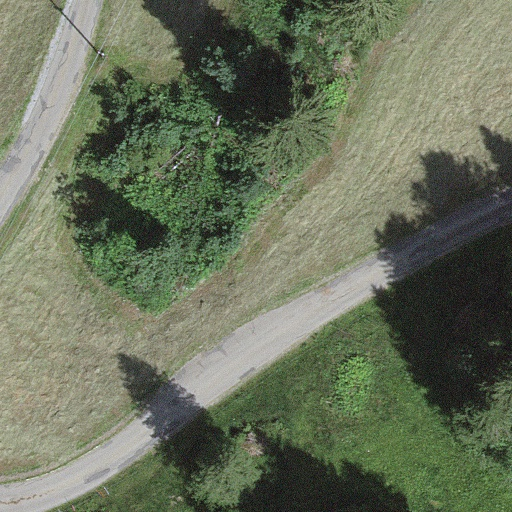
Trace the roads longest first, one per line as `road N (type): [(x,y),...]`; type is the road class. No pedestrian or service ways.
road 1 (unclassified): [(0,503),(41,495),(98,464),(337,296),(511,204)]
road 2 (unclassified): [(86,0),(33,144),(0,198)]
